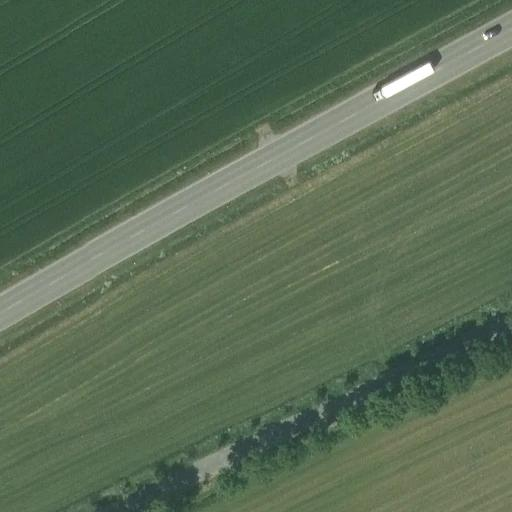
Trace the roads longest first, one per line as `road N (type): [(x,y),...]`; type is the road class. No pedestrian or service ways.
road 1 (primary): [(0,307),(511,19)]
road 2 (unclassified): [(127,511),(511,320)]
